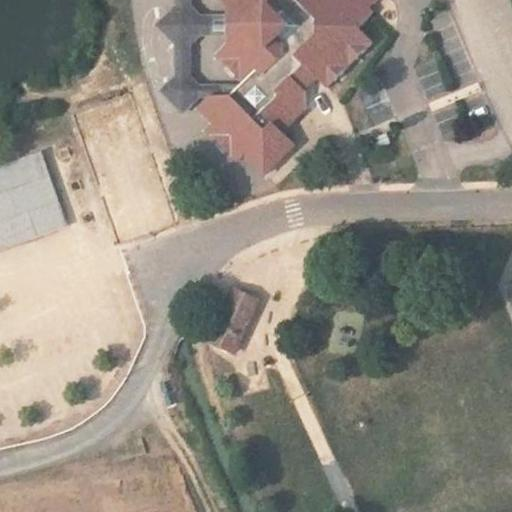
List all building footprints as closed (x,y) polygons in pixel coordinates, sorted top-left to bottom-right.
[(236,99),(246,88),(205,89),(193,77),(194,47),(206,35),(233,35),(233,18),(207,18),(193,3),(192,0),(183,0),(184,6),(164,27),(183,45),(183,79),(168,94),(189,115),(204,98),(216,99),(236,99)] [(233,18),(233,35),(233,44),(222,56),(250,83),(246,88),(236,99),(216,99),(206,110),(221,125),(213,133),(243,161),(249,155),(270,177),(300,147),(287,134),(309,110),(308,92),(296,80),(307,67),(320,80),(331,89),(376,43),(361,29),(375,14),(371,11),(380,0),(344,0),(343,2),(340,0),(325,0),(326,0),(325,0),(223,0),(233,10),(233,18)] [(296,80),(308,92),(320,80),(307,67),(296,80)] [(382,90),(345,102),(355,132),(392,119),(382,90)] [(393,139),(379,145),(383,154),(396,147),(393,139)] [(0,247),(65,225),(41,150),(0,163),(0,247)] [(233,289),(219,321),(245,332),(259,300),(233,289)] [(237,350),(245,332),(219,321),(210,341),(237,350)]
